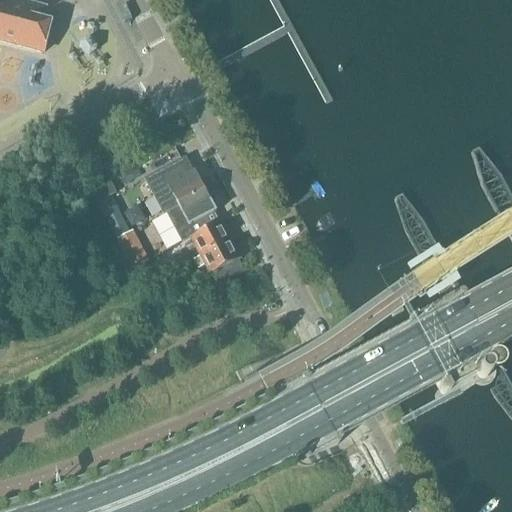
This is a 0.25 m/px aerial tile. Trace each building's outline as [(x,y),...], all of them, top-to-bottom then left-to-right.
[(0,0),(0,43),(43,55),(50,26),(41,23),(44,10),(3,0),(0,0)] [(168,189),(178,209),(205,194),(195,174),(168,189)] [(185,243),(190,240),(212,228),(207,219),(216,214),(205,194),(178,209),(180,212),(171,216),(185,243)] [(190,240),(200,259),(229,243),(225,235),(226,233),(223,227),(220,226),(219,225),(212,228),(190,240)] [(229,243),(200,259),(194,262),(198,270),(204,267),(209,277),(211,276),(217,288),(245,273),(239,262),(238,260),(239,258),(236,252),(234,251),(229,243)] [(133,271),(141,287),(156,280),(148,263),(133,271)] [(497,360),(487,343),(461,295),(460,293),(458,292),(455,292),(406,319),(405,320),(404,322),(404,323),(405,325),(438,387),(435,389),(434,393),(435,396),(437,399),(440,400),(444,400),(463,390),(462,388),(474,381),(476,383),(480,384),(485,382),(489,381),(492,378),(493,374),(493,371),(492,367),(494,365),(496,364),(497,362),(497,360)]
